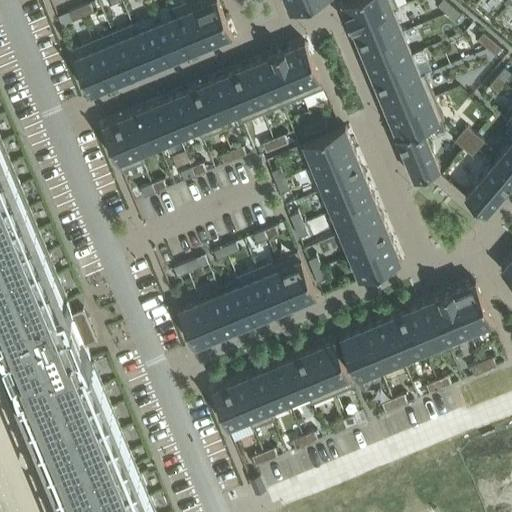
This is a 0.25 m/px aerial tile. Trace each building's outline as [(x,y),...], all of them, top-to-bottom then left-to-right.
[(196,6),(193,0),(185,0),(171,6),(175,14),(176,14),(192,52),(212,43),(196,6)] [(233,35),(227,19),(218,0),(193,0),(196,6),(212,43),(233,35)] [(286,0),(291,11),(297,9),(317,0),(286,0)] [(394,8),(394,9),(399,7),(395,0),(345,0),(342,2),(352,25),(394,8)] [(447,12),(453,4),(448,0),(441,0),(438,4),(447,12)] [(94,11),(91,1),(79,6),(83,15),(94,11)] [(453,4),(447,12),(456,20),(462,12),(453,4)] [(83,15),(79,6),(70,10),(68,11),(72,20),(83,15)] [(403,30),(394,9),(394,8),(352,25),(361,47),(403,30)] [(153,14),(134,22),(137,30),(136,31),(152,68),(172,60),(156,22),(153,14)] [(192,52),(176,14),(175,14),(156,22),(172,60),(192,52)] [(136,31),(137,30),(134,21),(113,30),(116,39),(132,76),(152,68),(136,31)] [(116,39),(113,30),(93,38),(96,47),(112,85),(132,76),(116,39)] [(412,52),(403,30),(361,47),(370,69),(412,52)] [(493,38),(484,31),(478,38),(487,46),(493,38)] [(96,47),(93,38),(71,47),(75,56),(91,94),(112,85),(96,47)] [(496,54),(502,46),(493,38),(487,46),(496,54)] [(321,78),(312,55),(305,40),(284,49),(300,86),(304,95),(325,86),(321,78)] [(412,52),(370,69),(379,92),(421,74),(421,73),(425,71),(432,69),(423,48),(412,53),(412,52)] [(300,86),(284,49),(264,57),(280,95),(284,103),(304,95),(300,86)] [(280,95),(264,57),(244,65),(260,103),(264,112),(284,103),(280,95)] [(260,103),(244,65),(224,74),(240,111),(239,112),(243,120),(264,112),(260,103)] [(511,72),(511,71),(505,66),(497,75),(505,81),(511,72)] [(425,71),(421,73),(421,74),(379,92),(389,114),(431,96),(435,95),(425,71)] [(240,111),(224,74),(204,82),(220,120),(221,119),(239,112),(240,111)] [(497,90),(505,81),(497,75),(490,84),(497,90)] [(220,120),(204,82),(184,90),(200,128),(199,128),(203,137),(225,128),(221,119),(220,120)] [(200,128),(184,90),(165,98),(180,136),(199,128),(200,128)] [(445,118),(435,95),(431,96),(389,114),(398,136),(424,125),(424,127),(440,120),(445,118)] [(180,136),(165,98),(145,107),(160,144),(180,136)] [(160,144),(145,107),(125,115),(140,153),(141,152),(160,144)] [(140,153),(125,115),(103,124),(110,139),(119,161),(122,170),(145,161),(141,152),(140,153)] [(325,116),(314,121),(318,130),(329,125),(325,116)] [(314,121),(303,125),(307,134),(318,130),(314,121)] [(467,124),(461,132),(470,140),(477,132),(467,124)] [(346,125),(304,142),(313,164),(313,166),(355,148),(346,125)] [(441,167),(424,127),(424,125),(398,136),(415,177),(441,167)] [(0,322),(1,322),(2,326),(0,327),(0,331),(1,334),(3,337),(4,340),(6,342),(7,344),(16,366),(17,369),(18,373),(18,376),(19,379),(21,381),(22,384),(23,384),(24,388),(22,389),(73,511),(157,511),(142,476),(94,359),(90,361),(88,357),(91,355),(85,343),(97,338),(84,306),(72,311),(67,299),(64,301),(62,296),(67,294),(0,131),(0,322)] [(274,137),(278,146),(289,142),(285,132),(274,137)] [(470,140),(461,132),(455,139),(464,147),(470,140)] [(486,140),(477,132),(470,140),(479,147),(486,140)] [(278,146),(274,137),(263,142),(267,151),(278,146)] [(511,175),(511,139),(494,160),(511,175)] [(479,147),(470,140),(464,147),(473,155),(479,147)] [(247,153),(243,144),(232,148),(236,158),(247,153)] [(236,158),(232,148),(221,153),(225,162),(236,158)] [(365,170),(355,148),(313,166),(313,164),(308,166),(319,190),(323,189),(323,188),(365,170)] [(203,160),(192,165),(196,174),(207,170),(203,160)] [(487,213),(511,183),(511,175),(494,160),(466,194),(487,213)] [(196,174),(192,165),(181,170),(185,179),(196,174)] [(281,166),(272,170),(276,181),(286,177),(281,166)] [(332,210),(374,192),(365,170),(323,188),(323,189),(332,210)] [(163,177),(152,182),(156,191),(167,186),(163,177)] [(290,188),(286,177),(276,181),(281,192),(290,188)] [(156,191),(152,182),(141,186),(145,195),(147,194),(156,191)] [(341,232),(383,215),(374,192),(332,210),(341,232)] [(299,210),(290,214),(291,217),(295,225),(304,221),(299,210)] [(392,237),(383,215),(341,232),(350,254),(392,237)] [(309,232),(304,221),(295,225),(299,236),(309,232)] [(280,233),(276,223),(265,228),(269,237),(280,233)] [(269,237),(265,228),(254,233),(258,242),(269,237)] [(402,260),(392,237),(350,254),(360,278),(402,260)] [(240,249),(236,240),(225,244),(229,254),(240,249)] [(229,254),(225,244),(214,249),(218,258),(229,254)] [(302,258),(298,248),(277,257),(281,266),(296,304),(317,295),(302,258)] [(319,254),(309,258),(314,269),(323,265),(319,254)] [(200,266),(196,256),(185,261),(189,270),(200,266)] [(511,256),(502,269),(511,277),(511,256)] [(281,266),(277,257),(257,265),(261,274),(276,312),(296,304),(281,266)] [(189,270),(185,261),(174,266),(178,275),(189,270)] [(261,274),(257,265),(236,274),(238,278),(239,278),(241,282),(256,320),(276,312),(261,274)] [(328,276),(323,265),(314,269),(319,280),(328,276)] [(239,278),(238,278),(219,286),(218,287),(220,291),(221,291),(237,328),(256,320),(241,282),(239,278)] [(476,280),(453,289),(470,332),(469,332),(471,336),(495,326),(476,280)] [(470,332),(453,289),(430,299),(448,341),(469,332),(470,332)] [(221,291),(220,291),(201,299),(217,337),(237,328),(221,291)] [(217,337),(201,299),(180,308),(195,345),(217,337)] [(448,341),(430,299),(408,308),(426,350),(448,341)] [(426,350),(408,308),(386,317),(404,359),(426,350)] [(404,359),(386,317),(364,326),(381,368),(404,359)] [(381,368),(364,326),(341,336),(358,378),(381,368)] [(351,376),(335,338),(314,347),(330,385),(334,394),(355,385),(351,376)] [(330,385),(314,347),(294,355),(310,393),(309,393),(313,402),(334,394),(330,385)] [(310,393),(294,355),(274,363),(290,401),(309,393),(310,393)] [(493,355),(482,360),(486,369),(497,365),(493,355)] [(486,369),(482,360),(471,364),(475,374),(486,369)] [(290,401),(274,363),(254,372),(270,409),(271,409),(290,401)] [(270,409),(254,372),(234,380),(250,418),(249,418),(253,427),(275,418),(271,409),(270,409)] [(449,374),(437,378),(441,387),(452,383),(449,374)] [(441,387),(437,378),(426,383),(430,392),(441,387)] [(250,418),(234,380),(213,389),(229,426),(249,418),(250,418)] [(404,392),(393,396),(397,406),(408,401),(404,392)] [(397,406),(393,396),(382,401),(386,410),(397,406)] [(354,412),(343,417),(347,426),(358,422),(354,412)] [(347,426),(343,417),(332,422),(336,431),(347,426)] [(315,429),(303,434),(307,443),(318,438),(315,429)] [(307,443),(303,434),(292,438),(296,447),(307,443)] [(275,446),(264,450),(267,459),(278,455),(275,446)] [(267,459),(264,450),(252,455),(256,464),(267,459)] [(266,487),(260,473),(250,477),(256,491),(266,487)]
